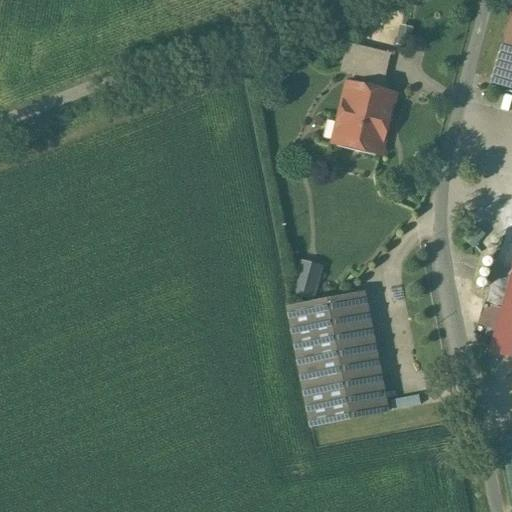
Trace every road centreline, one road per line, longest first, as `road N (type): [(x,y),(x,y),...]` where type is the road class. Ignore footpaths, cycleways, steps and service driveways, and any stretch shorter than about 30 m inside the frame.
road 1 (unclassified): [(496,511),(440,237),(482,0)]
road 2 (unclassified): [(0,124),(319,0)]
